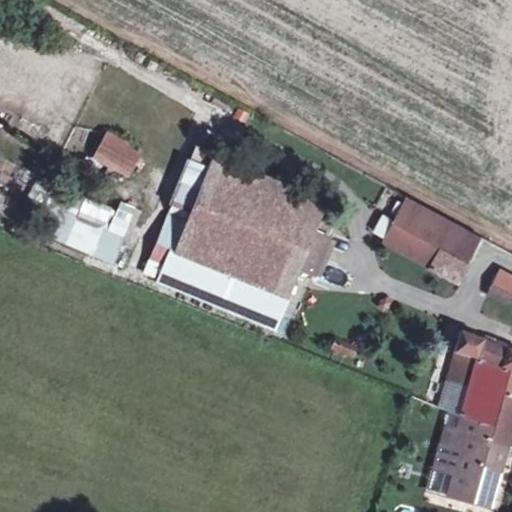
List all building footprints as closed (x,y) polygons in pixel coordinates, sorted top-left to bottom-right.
[(90,160),(126,179),(142,151),(106,131),(90,160)] [(340,205),(230,156),(171,282),(281,335),(309,271),(325,278),(342,241),(336,238),(341,224),(332,219),(340,205)] [(53,238),(113,266),(140,209),(120,200),(116,210),(75,191),(53,238)] [(391,221),(437,247),(453,218),(406,193),(391,221)] [(458,259),(474,230),(453,218),(437,247),(458,259)] [(426,267),(437,247),(391,221),(381,243),(426,267)] [(465,263),(458,259),(437,247),(426,267),(454,282),(465,263)] [(511,294),(511,273),(497,265),(488,281),(511,294)] [(462,380),(453,411),(478,419),(475,431),(499,439),(511,397),(511,348),(454,328),(440,373),(462,380)] [(453,411),(438,463),(452,467),(444,492),(484,504),(503,440),(499,439),(475,431),(478,419),(453,411)] [(452,467),(438,463),(431,489),(444,492),(452,467)]
